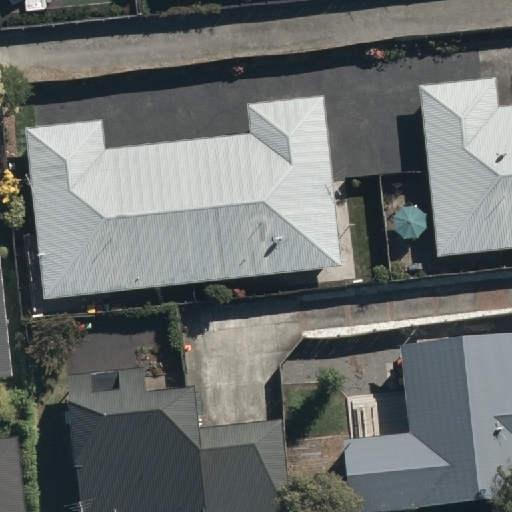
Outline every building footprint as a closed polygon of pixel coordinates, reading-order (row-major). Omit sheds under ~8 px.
[(440,262),(511,254),(511,109),(502,111),(499,82),(420,90),(440,262)] [(47,303),(344,271),(326,101),(250,109),(253,137),(106,153),(103,124),(28,132),(47,303)] [(0,383),(15,382),(2,253),(0,253),(0,383)] [(511,340),(404,352),(413,438),(346,445),(352,511),(418,511),(511,502),(511,340)] [(293,511),(283,424),(201,434),(197,397),(150,402),(147,371),(70,380),(84,511),(293,511)] [(0,511),(22,511),(14,440),(0,441),(0,511)]
